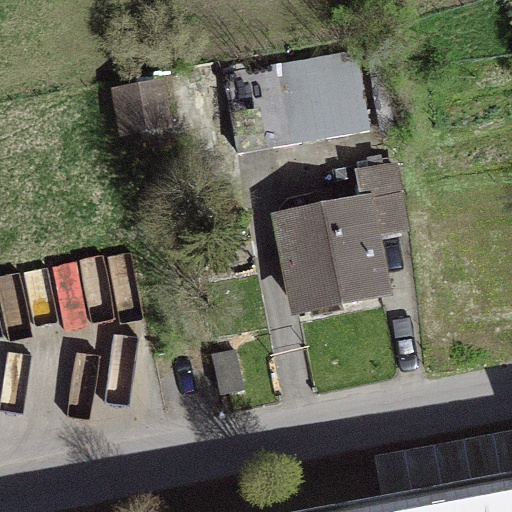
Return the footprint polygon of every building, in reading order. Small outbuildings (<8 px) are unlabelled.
[(224,75),(237,154),(368,131),(355,52),(224,75)] [(119,93),(125,133),(165,126),(158,86),(119,93)] [(280,221),(298,311),(382,294),(371,238),(405,231),(392,166),(358,172),(365,204),(280,221)] [(220,395),(243,390),(235,351),(212,356),(220,395)] [(511,511),(511,431),(374,458),(382,504),(340,511),(511,511)]
